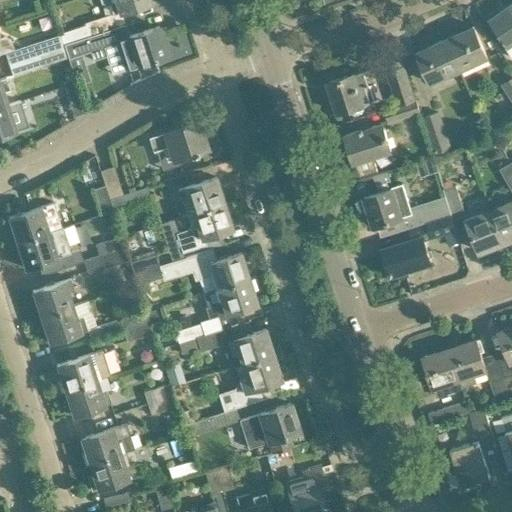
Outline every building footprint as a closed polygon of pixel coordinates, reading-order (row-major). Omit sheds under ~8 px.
[(150,0),(99,0),(100,3),(110,4),(113,14),(151,2),(150,0)] [(489,19),(500,35),(507,46),(511,42),(511,10),(508,5),(489,19)] [(122,12),(60,32),(64,44),(126,24),(122,12)] [(126,24),(64,44),(73,72),(83,68),(79,55),(90,51),(93,60),(107,56),(104,47),(116,43),(125,70),(126,69),(168,55),(159,26),(129,36),(126,24)] [(473,26),(445,38),(460,70),(488,57),(473,26)] [(60,32),(31,41),(35,54),(64,44),(60,32)] [(0,53),(13,49),(10,38),(4,36),(0,36),(0,53)] [(417,51),(425,69),(431,83),(460,70),(445,38),(417,51)] [(64,44),(35,54),(39,66),(67,56),(68,56),(64,44)] [(385,65),(398,105),(415,100),(402,60),(385,65)] [(358,89),(368,85),(363,71),(327,82),(337,112),(350,108),(352,113),(355,115),(362,113),(364,109),(363,104),(358,89)] [(0,78),(0,106),(8,104),(4,91),(10,89),(6,77),(0,78)] [(511,77),(503,84),(511,97),(511,77)] [(75,79),(64,82),(74,116),(85,112),(75,79)] [(415,100),(398,105),(384,110),(388,122),(419,112),(415,100)] [(8,104),(0,106),(0,135),(24,128),(16,102),(8,104)] [(435,152),(451,147),(439,112),(423,117),(435,152)] [(148,137),(153,151),(170,146),(174,159),(192,153),(193,155),(198,154),(197,152),(207,149),(198,121),(148,137)] [(362,129),(362,128),(359,129),(360,130),(344,135),(353,163),(355,162),(359,177),(377,171),(373,157),(391,151),(387,139),(382,123),(362,129)] [(511,201),(491,210),(504,242),(511,238),(511,162),(500,169),(511,190),(511,201)] [(100,171),(105,185),(109,199),(123,194),(113,166),(100,171)] [(390,180),(387,172),(374,176),(376,185),(390,180)] [(224,203),(216,177),(178,189),(182,203),(186,215),(193,213),(224,203)] [(410,206),(403,183),(391,187),(392,188),(364,197),(373,226),(385,222),(389,233),(451,213),(445,196),(410,206)] [(113,211),(112,210),(109,199),(105,185),(93,189),(101,214),(113,211)] [(453,219),(465,215),(456,185),(444,189),(453,219)] [(123,194),(109,199),(112,210),(150,198),(146,186),(123,194)] [(8,217),(16,241),(39,234),(60,227),(51,203),(8,217)] [(232,228),(224,203),(193,213),(197,226),(176,233),(183,252),(206,245),(203,237),(232,228)] [(467,219),(472,232),(480,251),(504,242),(491,210),(467,219)] [(413,240),(401,244),(382,250),(391,281),(407,276),(405,270),(432,262),(427,246),(417,249),(415,242),(445,233),(449,247),(460,244),(456,229),(452,216),(409,229),(413,240)] [(67,239),(64,240),(60,227),(39,234),(16,241),(25,268),(64,255),(63,254),(71,252),(67,239)] [(96,245),(100,256),(125,248),(121,237),(96,245)] [(125,248),(100,256),(84,261),(88,273),(129,260),(125,248)] [(133,274),(137,285),(162,277),(163,279),(192,271),(194,279),(206,276),(207,277),(212,276),(217,288),(228,285),(249,278),(240,252),(216,260),(212,248),(159,265),(133,274)] [(129,261),(133,274),(159,265),(155,253),(129,261)] [(32,291),(40,315),(73,304),(68,291),(74,289),(71,278),(32,291)] [(174,331),(178,344),(198,338),(204,336),(217,332),(231,327),(230,326),(226,313),(257,303),(249,278),(228,285),(217,288),(210,291),(214,303),(204,306),(208,318),(199,321),(200,322),(174,331)] [(73,304),(40,315),(49,342),(88,329),(88,330),(96,327),(87,300),(73,305),(73,304)] [(150,322),(162,318),(158,307),(147,311),(150,322)] [(145,310),(120,318),(98,325),(102,336),(124,329),(148,321),(145,310)] [(148,321),(124,329),(127,341),(152,333),(148,321)] [(230,326),(231,327),(217,332),(204,336),(198,338),(201,348),(202,351),(221,345),(230,369),(235,367),(273,354),(265,328),(241,336),(237,324),(230,326)] [(511,325),(499,331),(506,350),(511,365),(511,325)] [(198,338),(178,344),(182,355),(201,348),(198,338)] [(476,339),(450,347),(457,368),(463,387),(477,382),(474,374),(486,370),(476,339)] [(457,368),(450,347),(423,356),(436,396),(451,391),(448,383),(460,379),(462,387),(463,387),(457,368)] [(56,365),(64,389),(97,379),(106,376),(108,374),(101,350),(56,365)] [(183,423),(184,426),(236,409),(236,408),(262,399),(258,387),(282,379),(273,354),(235,367),(238,376),(234,387),(217,393),(222,410),(192,421),(183,423)] [(511,374),(503,378),(510,399),(511,398),(511,374)] [(510,399),(503,378),(490,382),(497,404),(510,399)] [(97,379),(64,389),(73,416),(112,403),(108,391),(102,393),(97,379)] [(144,392),(148,403),(173,395),(171,389),(169,384),(144,392)] [(173,395),(148,403),(151,415),(177,406),(175,401),(173,395)] [(468,400),(428,413),(432,424),(470,413),(471,412),(468,400)] [(240,419),(244,432),(249,448),(267,442),(271,452),(264,454),(265,455),(291,446),(287,435),(299,432),(289,403),(240,419)] [(471,413),(470,413),(477,437),(492,432),(485,408),(471,413)] [(188,409),(179,411),(183,423),(192,421),(188,409)] [(236,409),(184,426),(187,436),(239,419),(236,409)] [(511,413),(502,417),(511,451),(511,413)] [(80,438),(88,462),(133,448),(125,423),(80,438)] [(321,436),(312,439),(318,456),(327,453),(321,436)] [(478,440),(450,448),(461,486),(477,482),(478,484),(482,483),(481,481),(490,478),(478,440)] [(133,448),(88,462),(92,475),(86,477),(91,491),(136,476),(135,475),(141,473),(133,448)] [(172,478),(198,471),(195,460),(169,467),(172,478)] [(226,464),(215,468),(222,491),(233,488),(226,464)] [(330,464),(320,467),(322,473),(332,470),(330,464)] [(284,484),(275,487),(282,508),(292,506),(293,511),(324,511),(318,487),(325,485),(322,473),(320,467),(320,465),(298,471),(300,477),(283,481),(284,484)] [(215,468),(204,471),(210,494),(222,491),(215,468)] [(164,480),(153,484),(160,509),(172,506),(164,480)] [(235,497),(238,509),(239,511),(270,511),(264,488),(235,497)] [(131,502),(128,491),(102,499),(105,511),(131,502)] [(201,511),(216,511),(214,503),(200,507),(201,511)]
